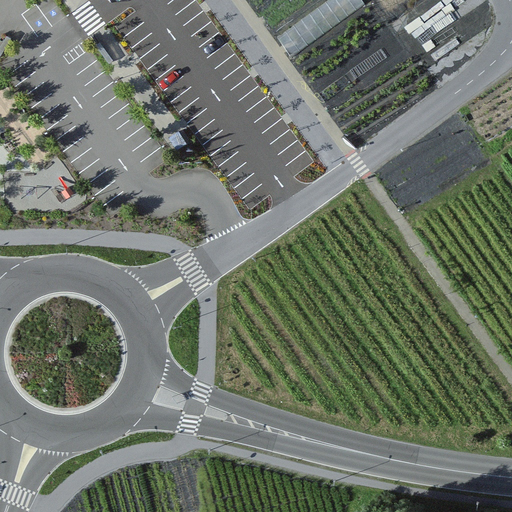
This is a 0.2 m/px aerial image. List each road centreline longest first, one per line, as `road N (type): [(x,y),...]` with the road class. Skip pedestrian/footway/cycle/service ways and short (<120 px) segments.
road 1 (residential): [(192,272),(362,163),(465,88),(511,41)]
road 2 (secondary): [(511,478),(273,428)]
road 3 (secondary): [(127,412),(273,428)]
road 4 (secondary): [(273,428),(200,391),(153,355)]
